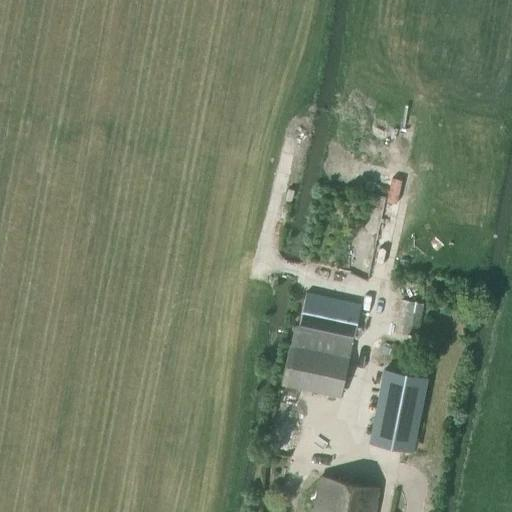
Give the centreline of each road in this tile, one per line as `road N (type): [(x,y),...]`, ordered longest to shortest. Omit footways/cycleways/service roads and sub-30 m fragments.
road 1 (track): [(213,511),(284,0)]
road 2 (track): [(380,289),(251,261)]
road 3 (track): [(358,404),(233,380)]
road 4 (track): [(380,289),(403,169)]
